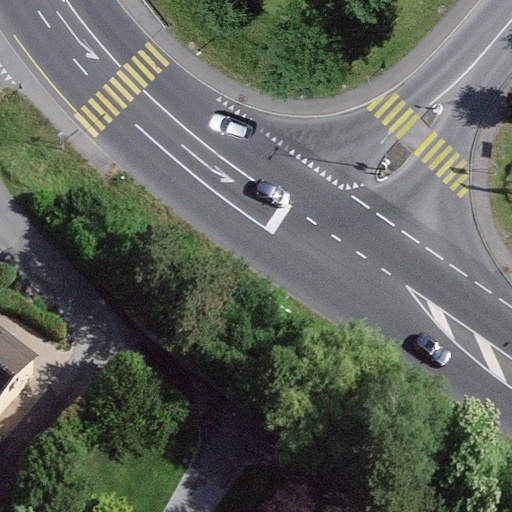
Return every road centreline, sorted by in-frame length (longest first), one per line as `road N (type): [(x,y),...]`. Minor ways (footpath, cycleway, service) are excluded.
road 1 (residential): [(0,228),(116,338),(343,511)]
road 2 (secondary): [(65,23),(127,90),(329,250)]
road 3 (tertiary): [(511,23),(329,250)]
road 4 (secondary): [(329,250),(511,376)]
